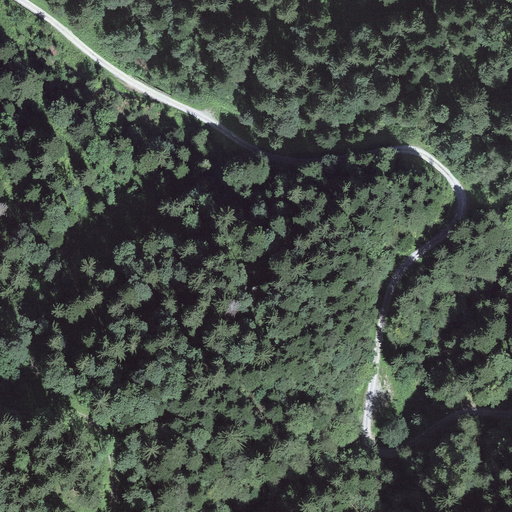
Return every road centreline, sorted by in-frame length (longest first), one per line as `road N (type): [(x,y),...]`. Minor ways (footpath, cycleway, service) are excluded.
road 1 (track): [(22,0),(133,82),(267,155),(410,150),(438,165),(460,190),(460,212),(396,276),(367,438),(375,450),(398,450),(461,414),(511,412)]
road 2 (track): [(114,511),(115,463),(91,417),(74,408),(0,403)]
